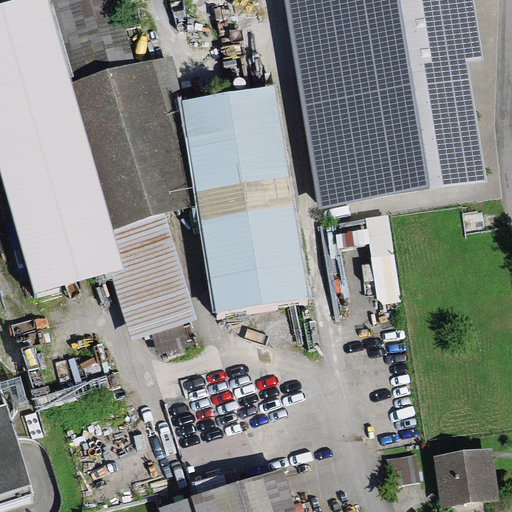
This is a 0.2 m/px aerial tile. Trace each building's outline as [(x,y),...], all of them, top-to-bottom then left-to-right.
[(48,0),(71,81),(128,66),(110,0),(48,0)] [(287,0),(319,207),(485,180),(465,57),(483,55),(473,0),(287,0)] [(117,272),(41,6),(0,17),(0,175),(35,296),(117,272)] [(162,67),(76,92),(115,233),(202,209),(162,67)] [(339,240),(341,256),(374,252),(381,309),(404,306),(393,218),(368,221),(370,236),(339,240)] [(160,226),(117,238),(129,277),(115,281),(132,341),(189,324),(160,226)] [(0,508),(33,498),(0,388),(0,508)] [(494,511),(486,456),(441,462),(447,511),(494,511)] [(394,487),(414,484),(410,460),(390,463),(394,487)] [(294,511),(283,473),(160,509),(160,511),(294,511)]
